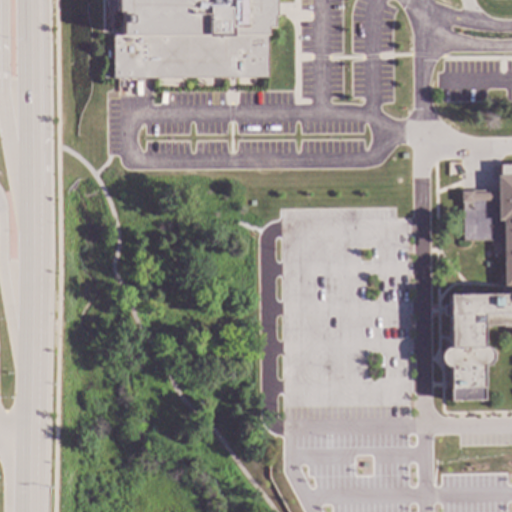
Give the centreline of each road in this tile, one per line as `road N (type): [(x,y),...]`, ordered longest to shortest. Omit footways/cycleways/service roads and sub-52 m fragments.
road 1 (primary): [(32,227),(41,179),(42,0)]
road 2 (primary): [(32,227),(28,0)]
road 3 (primary): [(32,227),(0,97)]
road 4 (primary): [(28,387),(0,268)]
